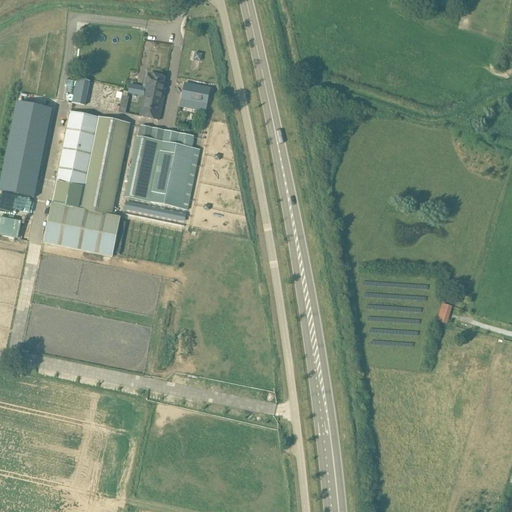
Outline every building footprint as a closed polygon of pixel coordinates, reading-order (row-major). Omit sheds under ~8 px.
[(154,96),(163,98),(165,93),(162,92),(165,79),(150,76),(146,91),(155,93),(154,96)] [(210,90),(185,85),(182,101),(200,105),(199,111),(208,112),(209,106),(207,105),(210,90)] [(85,91),(74,89),(71,103),(82,105),(85,91)] [(155,93),(146,91),(140,117),(158,121),(163,98),(154,96),(155,93)] [(70,113),(50,202),(109,215),(112,195),(127,126),(70,113)] [(195,138),(164,130),(161,144),(137,139),(124,198),(177,210),(187,212),(199,153),(191,151),(195,138)] [(0,203),(0,205),(30,208),(32,187),(2,184),(0,203)] [(0,235),(19,240),(23,223),(0,217),(0,235)] [(448,325),(453,307),(442,304),(437,322),(448,325)]
